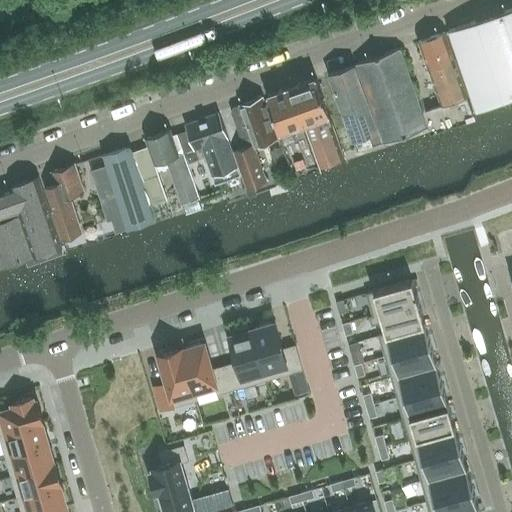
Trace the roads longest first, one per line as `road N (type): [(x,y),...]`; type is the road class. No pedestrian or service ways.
road 1 (residential): [(0,170),(479,0)]
road 2 (residential): [(55,341),(511,189)]
road 3 (primary): [(0,107),(298,0)]
road 4 (residential): [(501,511),(431,265)]
road 5 (primary): [(238,0),(0,87)]
road 6 (residential): [(105,511),(55,341)]
